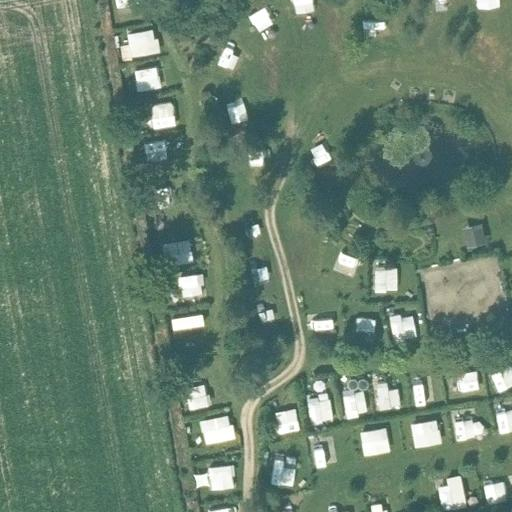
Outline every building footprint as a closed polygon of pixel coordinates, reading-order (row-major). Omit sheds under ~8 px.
[(118,0),(120,14),(141,11),(140,0),(118,0)] [(298,0),(299,16),(317,16),(316,0),(298,0)] [(248,11),(255,29),(276,22),(269,3),(248,11)] [(390,29),(391,13),(371,12),(371,29),(390,29)] [(130,28),(132,58),(157,55),(155,26),(130,28)] [(168,136),(147,139),(150,156),(171,152),(168,136)] [(234,185),(219,195),(227,209),(243,198),(234,185)] [(159,229),(185,228),(184,205),(158,206),(159,229)] [(190,236),(161,242),(166,265),(195,259),(190,236)] [(270,264),(254,269),(259,284),(275,279),(270,264)] [(203,276),(183,278),(185,300),(205,298),(203,276)] [(276,330),(287,313),(269,302),(258,319),(276,330)] [(391,307),(370,307),(370,329),(391,329),(391,307)] [(173,314),(173,326),(205,324),(204,312),(173,314)] [(445,399),(464,395),(461,377),(441,381),(445,399)] [(407,408),(429,406),(427,385),(405,388),(407,408)] [(508,406),(487,408),(488,430),(510,429),(508,406)] [(299,409),(278,412),(280,431),(302,429),(299,409)] [(466,411),(449,414),(452,435),(469,433),(466,411)] [(204,416),(208,440),(232,436),(229,413),(204,416)] [(412,421),(415,446),(441,442),(438,417),(412,421)] [(377,425),(378,446),(401,445),(400,424),(377,425)] [(313,439),(317,459),(339,454),(334,434),(313,439)] [(346,437),(348,457),(366,455),(363,435),(346,437)] [(198,460),(200,480),(215,479),(213,459),(198,460)] [(276,487),(298,486),(297,461),(276,462),(276,487)] [(231,488),(213,490),(216,509),(233,507),(231,488)]
